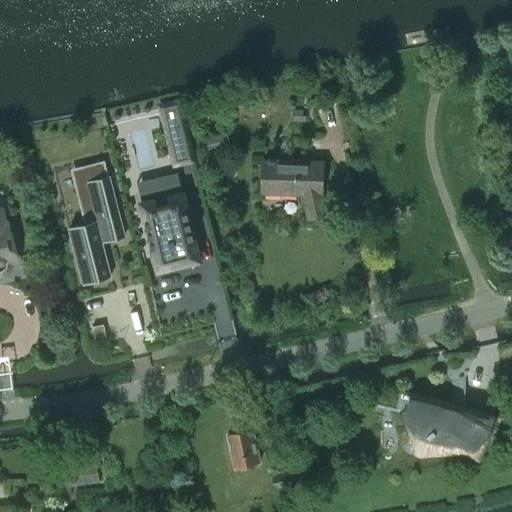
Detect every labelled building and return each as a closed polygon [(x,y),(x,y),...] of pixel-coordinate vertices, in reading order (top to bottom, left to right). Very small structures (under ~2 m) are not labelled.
[(192,157),(179,103),(161,107),(174,161),(192,157)] [(293,121),(306,121),(307,113),(303,113),(303,109),(293,109),(293,121)] [(230,147),(227,131),(210,136),(213,151),(230,147)] [(97,219),(70,226),(84,283),(111,276),(101,239),(109,237),(109,240),(124,236),(104,160),(77,167),(85,199),(92,198),(97,219)] [(322,161),(262,160),(261,193),(303,193),(309,218),(326,213),(321,193),(322,161)] [(143,201),(141,202),(142,203),(144,212),(158,269),(179,264),(198,259),(200,259),(199,258),(197,249),(183,192),(162,197),(143,201)] [(0,270),(2,271),(5,268),(8,265),(8,260),(16,258),(8,225),(4,226),(2,217),(0,217),(0,270)] [(103,323),(92,326),(96,343),(107,340),(103,323)] [(489,425),(492,416),(492,414),(467,408),(466,410),(457,407),(458,405),(413,393),(409,411),(405,410),(405,413),(407,413),(415,446),(416,448),(417,449),(417,450),(418,450),(419,451),(420,452),(422,452),(424,452),(455,448),(456,448),(458,449),(460,449),(462,450),(472,455),(473,456),(475,456),(476,456),(478,455),(479,455),(480,452),(487,439),(489,440),(489,439),(486,437),(489,425)] [(252,427),(228,432),(235,467),(260,462),(252,427)] [(48,469),(52,496),(66,494),(64,486),(100,481),(97,461),(48,469)] [(271,473),(274,490),(298,485),(294,468),(271,473)]
